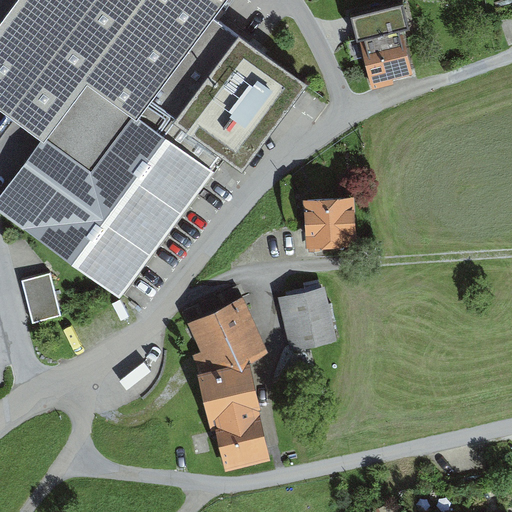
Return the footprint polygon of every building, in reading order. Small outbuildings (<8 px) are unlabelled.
[(0,109),(38,137),(91,176),(208,18),(221,0),(17,0),(0,24),(0,109)] [(0,208),(117,294),(221,155),(242,171),(303,88),(208,18),(91,176),(38,137),(0,189),(0,208)] [(363,40),(374,87),(412,78),(402,32),(363,40)] [(355,199),(309,201),(311,245),(357,243),(355,199)] [(53,269),(24,277),(35,319),(64,312),(53,269)] [(327,287),(284,296),(294,345),(337,336),(327,287)] [(217,428),(227,469),(269,459),(257,408),(259,408),(249,363),(261,358),(258,351),(264,348),(242,300),(193,324),(204,351),(196,355),(214,429),(217,428)]
